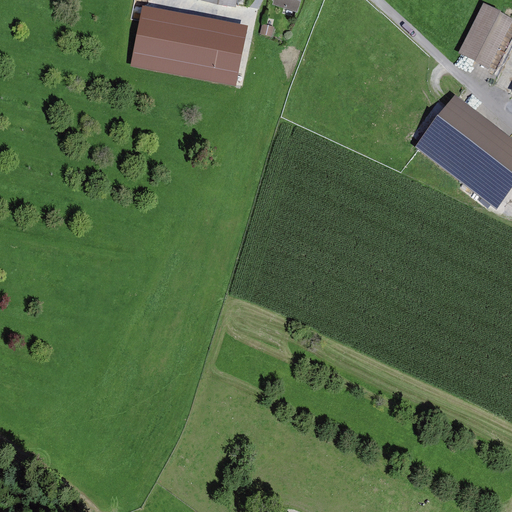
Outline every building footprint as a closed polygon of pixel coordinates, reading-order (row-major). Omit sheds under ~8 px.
[(307,0),(280,0),(280,3),(306,8),(307,0)] [(511,36),(511,16),(488,5),(464,55),(496,70),(511,36)] [(245,36),(145,15),(135,66),(234,87),(245,36)] [(278,27),(264,25),(263,37),(276,39),(278,27)] [(511,191),(511,138),(457,95),(417,146),(497,210),(511,191)]
